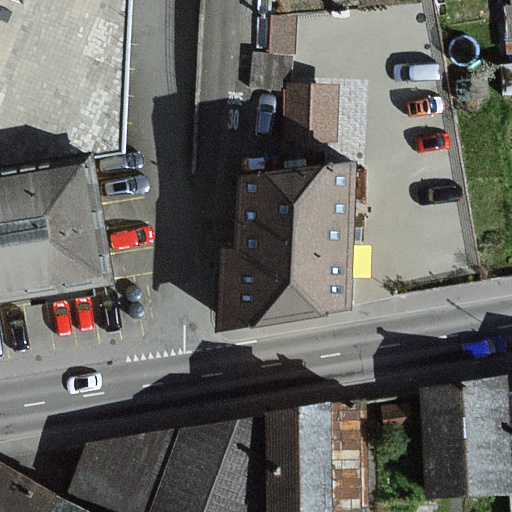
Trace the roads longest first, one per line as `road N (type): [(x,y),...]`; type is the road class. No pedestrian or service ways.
road 1 (residential): [(191,375),(186,337),(215,205),(224,0)]
road 2 (tertiary): [(191,375),(511,324)]
road 3 (tertiary): [(0,410),(191,375)]
